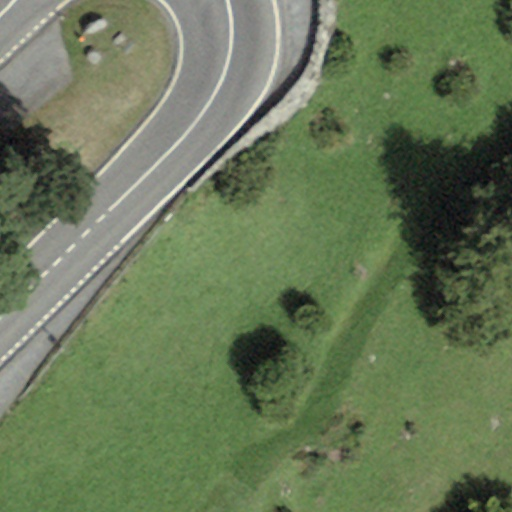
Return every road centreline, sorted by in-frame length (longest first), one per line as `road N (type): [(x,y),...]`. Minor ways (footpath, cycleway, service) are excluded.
road 1 (track): [(232,511),(288,448),(385,276),(469,177),(511,141)]
road 2 (primary): [(0,317),(192,127),(230,54),(226,0)]
